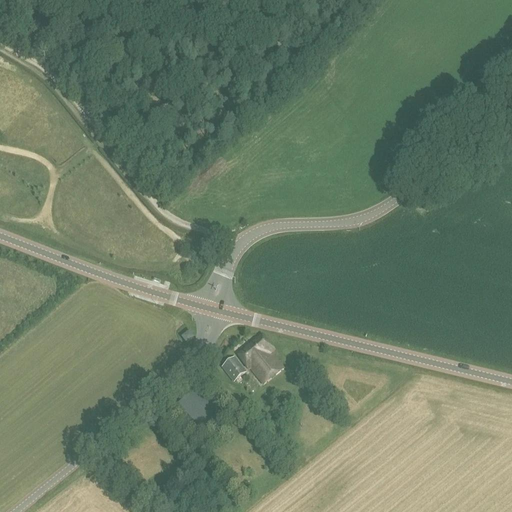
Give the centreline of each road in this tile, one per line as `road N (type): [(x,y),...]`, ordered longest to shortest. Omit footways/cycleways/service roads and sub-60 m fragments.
road 1 (tertiary): [(237,246),(272,226),(379,213),(511,107)]
road 2 (primary): [(511,382),(213,308)]
road 3 (tertiary): [(14,511),(188,369),(213,308)]
road 4 (track): [(155,201),(52,74),(0,40)]
road 5 (primary): [(213,308),(0,236)]
